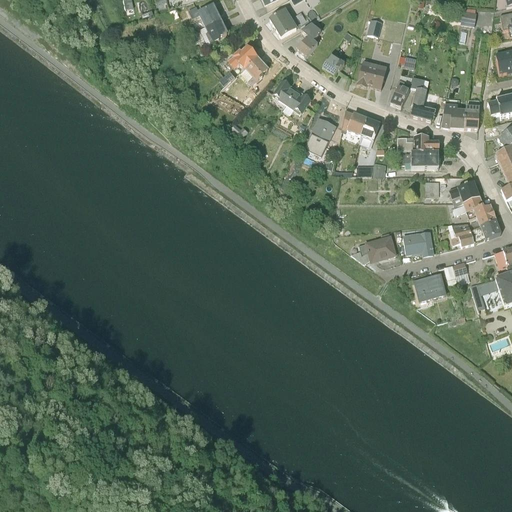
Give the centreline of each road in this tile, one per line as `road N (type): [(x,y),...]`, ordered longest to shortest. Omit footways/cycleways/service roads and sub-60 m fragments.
road 1 (residential): [(242,0),(268,43),(307,75),(352,103),(445,140),(472,162)]
road 2 (residential): [(388,280),(511,242)]
